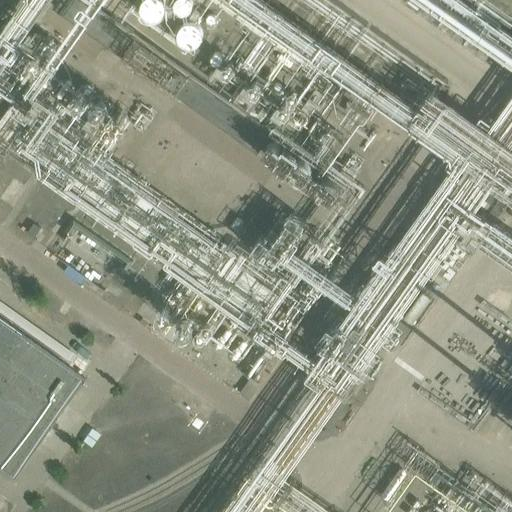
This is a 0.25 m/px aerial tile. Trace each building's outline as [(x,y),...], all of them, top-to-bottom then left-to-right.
[(48,0),(47,2),(260,152),(274,131),(88,0),(48,0)] [(501,24),(483,36),(492,49),(510,38),(501,24)] [(0,139),(266,323),(294,282),(17,91),(0,115),(0,139)] [(258,201),(249,215),(270,229),(279,214),(258,201)] [(0,466),(13,476),(83,376),(0,316),(0,466)]
